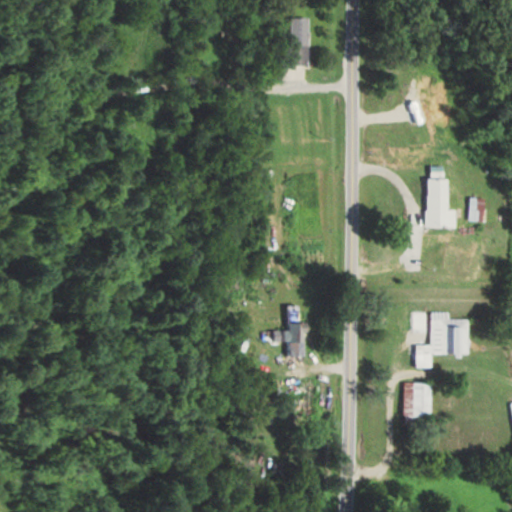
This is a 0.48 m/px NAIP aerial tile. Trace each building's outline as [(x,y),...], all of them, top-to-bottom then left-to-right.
[(310,17),(291,17),(291,65),(310,65),(310,17)] [(455,227),(455,210),(447,210),(447,178),(425,178),(425,227),(455,227)] [(486,197),(469,197),(469,222),(486,222),(486,197)] [(391,337),(406,337),(406,298),(391,298),(391,337)] [(471,318),(449,318),(449,312),(431,312),(431,345),(417,345),(416,368),(433,368),(433,355),(471,355),(471,318)] [(287,357),(306,357),(306,323),(287,323),(287,357)] [(434,383),(406,383),(406,418),(434,418),(434,383)]
